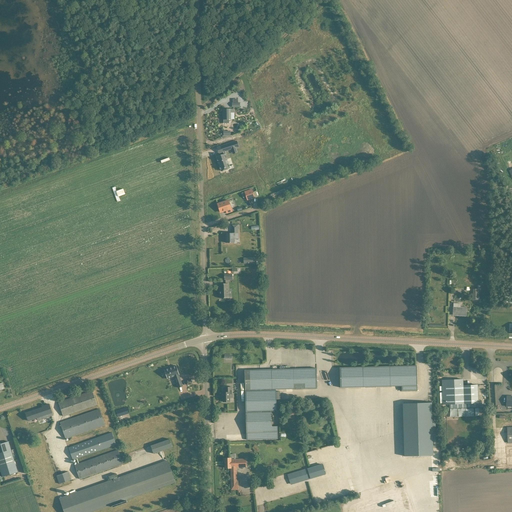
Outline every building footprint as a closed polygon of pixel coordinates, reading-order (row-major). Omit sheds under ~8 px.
[(229,123),(229,120),(231,119),(231,113),(234,112),(234,109),(228,109),(223,109),(223,120),(224,123),(229,123)] [(236,152),(235,148),(239,147),(237,141),(217,147),(219,153),(224,151),(225,154),(219,156),(223,170),(232,167),(228,153),(227,154),(226,150),(231,149),(232,153),(236,152)] [(253,163),(252,158),(241,161),(243,167),(253,163)] [(228,201),(217,204),(220,212),(226,210),(227,213),(232,211),(228,201)] [(234,243),(234,239),(238,239),(238,225),(232,225),(233,233),(226,233),(226,243),(234,243)] [(229,298),(228,283),(220,284),(220,298),(229,298)] [(481,298),(481,289),(481,285),(477,285),(477,289),(472,289),(472,300),(473,300),(473,301),(478,301),(479,299),(479,298),(481,298)] [(455,313),(453,312),(453,315),(466,316),(467,307),(461,307),(461,304),(454,303),(454,307),(456,307),(455,313)] [(179,375),(176,366),(164,370),(165,373),(164,373),(166,377),(166,376),(167,379),(174,376),(178,388),(183,386),(179,375)] [(417,385),(416,366),(340,368),(340,387),(402,386),(417,385)] [(245,370),(245,389),(317,388),(317,368),(286,369),(245,370)] [(443,405),(449,404),(478,403),(477,385),(463,386),(463,379),(442,380),(443,405)] [(225,387),(225,392),(223,392),(223,402),(230,402),(230,398),(233,398),(233,387),(225,387)] [(92,391),(58,402),(63,417),(97,405),(92,391)] [(53,415),(51,409),(49,404),(42,407),(43,407),(26,413),(28,421),(37,418),(38,420),(53,415)] [(403,407),(404,458),(433,457),(432,406),(403,407)] [(99,409),(59,422),(65,439),(105,425),(99,409)] [(278,426),(272,426),(272,411),(246,412),(247,440),(278,439),(278,426)] [(377,420),(377,434),(395,433),(395,420),(377,420)] [(112,433),(68,448),(72,460),(116,445),(112,433)] [(151,446),(152,448),(154,454),(163,450),(173,447),(170,439),(151,446)] [(0,444),(0,471),(1,477),(17,473),(10,446),(8,441),(0,444)] [(80,479),(123,464),(118,450),(74,465),(80,479)] [(232,489),(238,489),(238,481),(237,481),(236,468),(238,468),(238,467),(247,467),(246,459),(232,459),(231,458),(225,458),(225,468),(231,468),(232,489)] [(64,511),(91,511),(112,505),(113,508),(127,502),(127,500),(126,500),(174,483),(176,482),(168,460),(167,460),(118,477),(117,478),(117,477),(118,477),(117,474),(117,473),(107,477),(108,480),(114,478),(114,479),(113,479),(59,498),(60,501),(64,511)] [(291,485),(310,479),(326,474),(323,464),(307,468),(288,474),(291,485)] [(71,480),(70,476),(68,472),(57,476),(59,484),(71,480)]
